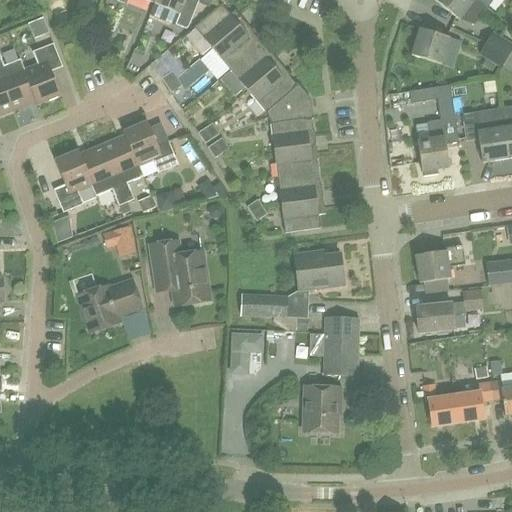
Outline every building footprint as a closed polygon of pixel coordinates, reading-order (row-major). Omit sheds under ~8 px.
[(156,0),(155,4),(180,14),(175,24),(186,29),(188,27),(198,3),(199,2),(194,0),(156,0)] [(434,0),(434,1),(459,20),(474,0),(434,0)] [(195,28),(212,48),(245,20),(236,10),(230,15),(222,5),(195,28)] [(212,48),(231,70),(262,44),(253,34),(255,32),(245,20),(212,48)] [(442,64),(450,39),(419,29),(411,55),(442,64)] [(486,44),(507,58),(511,50),(511,44),(493,33),(486,44)] [(38,64),(25,69),(25,70),(37,102),(36,102),(38,106),(61,96),(52,72),(63,67),(54,44),(33,52),(38,64)] [(248,90),(281,63),(272,52),(270,53),(262,44),(231,70),(248,90)] [(501,68),(507,58),(486,44),(480,54),(501,68)] [(25,70),(25,69),(21,59),(5,66),(0,53),(0,77),(13,111),(36,102),(37,102),(25,70)] [(152,61),(132,78),(144,93),(165,76),(152,61)] [(291,74),(281,63),(248,90),(265,110),(295,83),(289,76),(291,74)] [(177,78),(173,72),(162,79),(167,85),(177,78)] [(184,73),(177,78),(182,85),(184,89),(192,83),(184,73)] [(0,116),(13,111),(0,77),(0,116)] [(167,85),(171,93),(182,85),(177,78),(167,85)] [(297,82),(295,83),(265,110),(272,125),(312,119),(313,119),(311,98),(297,82)] [(437,171),(450,169),(446,146),(459,144),(454,119),(448,86),(434,89),(439,121),(427,123),(429,140),(417,142),(422,173),(423,177),(437,175),(437,171)] [(511,108),(501,110),(509,159),(511,158),(511,108)] [(509,159),(501,110),(462,116),(467,142),(478,140),(482,164),(509,159)] [(275,149),(317,144),(315,129),(313,129),(312,119),(272,125),(275,149)] [(124,132),(126,136),(126,135),(139,167),(140,166),(153,161),(158,173),(179,165),(169,142),(158,146),(148,122),(124,132)] [(219,134),(213,124),(206,129),(212,138),(219,134)] [(206,129),(199,133),(205,143),(212,138),(206,129)] [(126,136),(103,145),(127,203),(135,200),(128,184),(144,177),(140,166),(139,167),(126,135),(126,136)] [(229,148),(222,138),(215,143),(222,153),(229,148)] [(215,143),(209,148),(215,158),(222,153),(215,143)] [(319,159),(317,144),(275,149),(279,176),(318,171),(317,159),(319,159)] [(103,145),(80,154),(80,155),(93,186),(92,186),(96,197),(113,190),(120,206),(127,203),(103,145)] [(79,192),(92,186),(93,186),(80,155),(80,154),(79,151),(55,161),(66,185),(54,190),(64,213),(84,204),(79,192)] [(282,203),(324,199),(322,183),(320,184),(318,171),(279,176),(282,203)] [(206,200),(215,194),(208,183),(199,189),(206,200)] [(150,196),(138,202),(143,213),(155,208),(150,196)] [(324,199),(282,203),(286,233),(320,228),(319,215),(326,214),(324,199)] [(258,200),(248,207),(252,214),(263,207),(258,200)] [(127,203),(120,206),(123,215),(131,212),(127,203)] [(219,219),(223,215),(223,209),(219,205),(213,206),(209,210),(209,216),(214,219),(219,219)] [(252,214),(256,220),(267,213),(263,207),(252,214)] [(117,246),(121,258),(138,253),(129,226),(112,231),(103,234),(108,248),(117,246)] [(176,307),(210,302),(203,252),(180,255),(178,241),(151,245),(158,292),(173,289),(176,307)] [(2,258),(20,258),(20,245),(3,244),(2,258)] [(450,279),(449,267),(446,253),(446,252),(415,256),(420,284),(423,283),(425,294),(449,291),(447,279),(450,279)] [(311,253),(295,255),(299,291),(344,285),(340,254),(312,258),(311,253)] [(511,261),(487,264),(489,287),(495,286),(503,285),(504,285),(511,284),(511,261)] [(90,333),(120,323),(118,316),(126,313),(126,314),(142,309),(133,281),(109,289),(108,286),(78,297),(90,333)] [(416,308),(418,333),(454,329),(453,316),(466,314),(466,311),(483,309),(481,290),(463,292),(464,303),(416,308)] [(261,318),(288,319),(287,297),(263,295),(241,296),(240,317),(261,318)] [(323,375),(358,377),(360,319),(325,318),(323,375)] [(297,320),(297,333),(308,333),(308,320),(297,320)] [(256,336),(232,335),(231,374),(247,374),(248,347),(257,348),(261,348),(261,337),(256,336)] [(476,381),(489,378),(487,367),(474,369),(476,381)] [(489,383),(491,401),(502,399),(504,416),(511,415),(511,388),(502,390),(500,381),(489,383)] [(481,402),(491,401),(489,383),(478,385),(479,393),(454,397),(457,423),(483,419),(481,402)] [(457,423),(454,397),(435,400),(433,385),(422,386),(425,402),(428,402),(432,427),(457,423)] [(340,405),(340,389),(305,388),(303,433),(336,434),(337,405),(340,405)]
